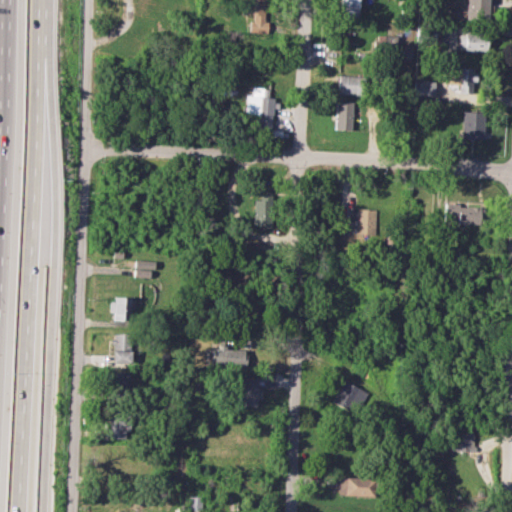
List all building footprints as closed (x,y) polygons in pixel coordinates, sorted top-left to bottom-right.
[(264,0),(239,0),(239,14),(249,14),(249,32),(264,32),(264,0)] [(339,0),(339,17),(357,18),(357,0),(339,0)] [(457,50),(486,51),(486,34),(457,33),(457,50)] [(457,84),(457,92),(473,93),(473,67),(445,67),(445,84),(457,84)] [(336,94),(357,94),(358,75),(337,74),(336,94)] [(433,95),(433,81),(413,80),(413,95),(433,95)] [(257,113),(256,126),(270,127),(272,97),(267,97),(268,87),(251,86),(250,95),(244,95),(243,113),(257,113)] [(350,129),(352,101),(335,101),(334,129),(350,129)] [(460,137),(482,138),(483,111),(461,110),(460,137)] [(253,196),(252,225),(271,225),(272,196),(253,196)] [(478,224),(478,206),(458,206),(458,202),(443,202),(444,225),(478,224)] [(375,234),(375,209),(355,208),(355,233),(375,234)] [(154,267),(154,259),(137,260),(137,268),(154,267)] [(150,277),(150,269),(134,269),(133,275),(141,275),(141,277),(150,277)] [(110,319),(132,320),(132,296),(111,296),(110,319)] [(111,361),(129,362),(130,333),(111,333),(111,361)] [(245,348),(213,347),(212,366),(244,366),(245,348)] [(111,391),(128,391),(128,371),(111,371),(111,391)] [(256,406),(257,379),(240,378),(239,405),(256,406)] [(367,391),(343,380),(332,403),(356,414),(367,391)] [(108,437),(128,438),(129,413),(108,413),(108,437)] [(473,451),(473,432),(451,432),(452,451),(473,451)] [(371,495),(371,477),(339,477),(339,495),(371,495)] [(200,496),(187,496),(187,510),(200,510),(200,496)]
